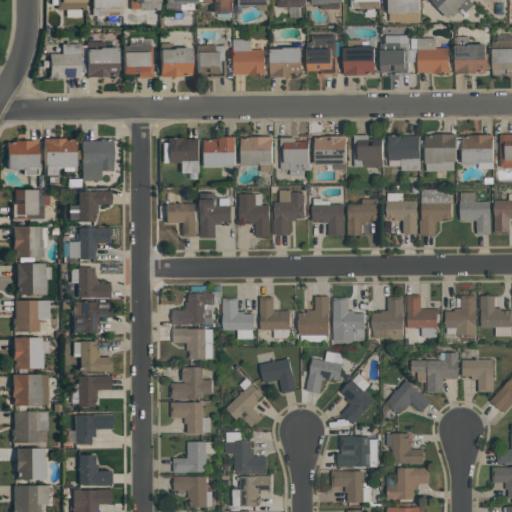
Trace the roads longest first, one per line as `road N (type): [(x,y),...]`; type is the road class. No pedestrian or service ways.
road 1 (residential): [(0,106),(511,106)]
road 2 (residential): [(146,107),(145,511)]
road 3 (residential): [(146,271),(511,268)]
